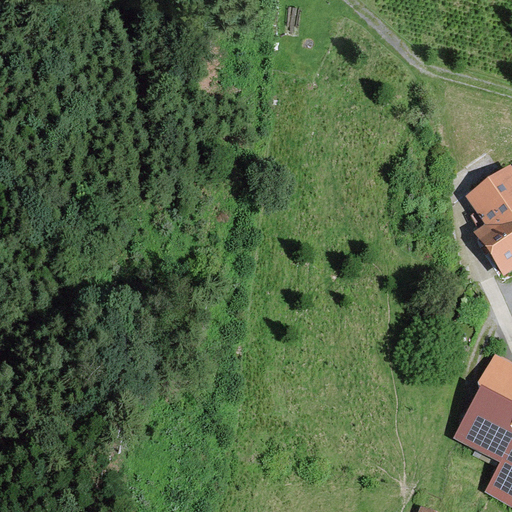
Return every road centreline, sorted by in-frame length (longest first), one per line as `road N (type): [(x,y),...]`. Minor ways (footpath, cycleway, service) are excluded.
road 1 (track): [(511,94),(425,65),(350,0)]
road 2 (residential): [(511,336),(459,212)]
